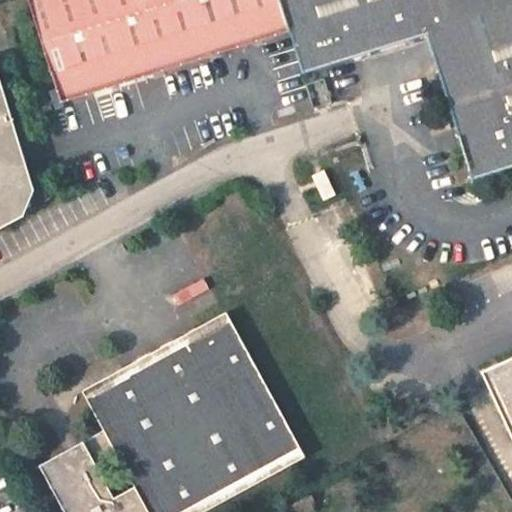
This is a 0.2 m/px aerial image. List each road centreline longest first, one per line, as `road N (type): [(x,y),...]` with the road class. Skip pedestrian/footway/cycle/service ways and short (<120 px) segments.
road 1 (residential): [(0,292),(254,157),(362,345),(399,366),(511,313)]
road 2 (unknown): [(59,156),(235,85),(258,96),(254,157),(376,118)]
road 3 (unknown): [(376,118),(426,217),(472,231),(511,220)]
road 4 (unknown): [(447,343),(511,471)]
